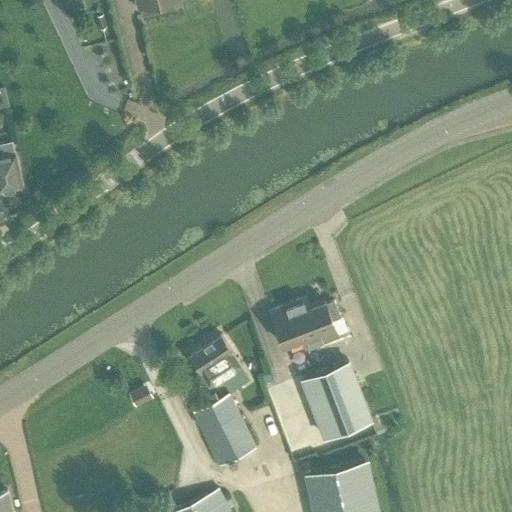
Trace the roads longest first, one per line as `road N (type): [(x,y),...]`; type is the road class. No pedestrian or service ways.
road 1 (tertiary): [(511,107),(417,145),(0,400)]
road 2 (unclassified): [(0,260),(163,148),(387,33),(472,0)]
